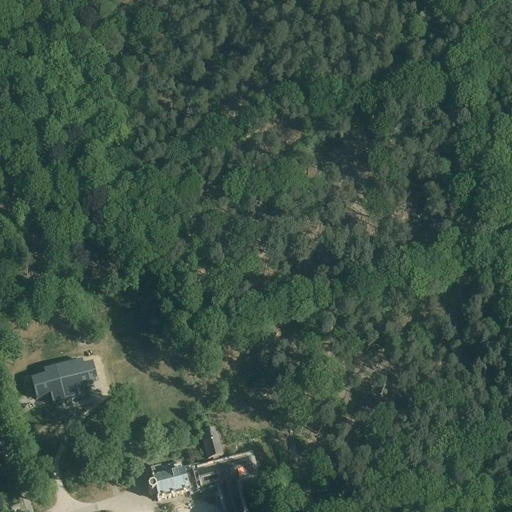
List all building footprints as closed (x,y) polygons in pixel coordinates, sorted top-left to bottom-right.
[(45,377),(31,381),(36,401),(50,397),(53,406),(58,405),(63,404),(68,403),(72,401),(77,400),(81,399),(86,398),(91,396),(89,387),(93,386),(92,381),(97,380),(93,365),(84,367),(82,362),(77,364),(73,365),(68,366),(63,368),(58,369),(54,370),(49,371),(45,372),(44,373),(45,377)] [(204,431),(205,438),(202,439),(208,462),(224,457),(218,434),(216,435),(215,429),(204,431)] [(127,478),(139,475),(128,434),(117,437),(127,478)] [(241,511),(233,480),(252,475),(247,459),(194,474),(193,471),(171,477),(168,468),(159,471),(159,470),(149,473),(151,482),(146,483),(151,504),(218,485),(225,511),(241,511)] [(173,475),(183,473),(181,465),(171,467),(173,475)] [(266,480),(254,483),(255,489),(268,486),(266,480)]
